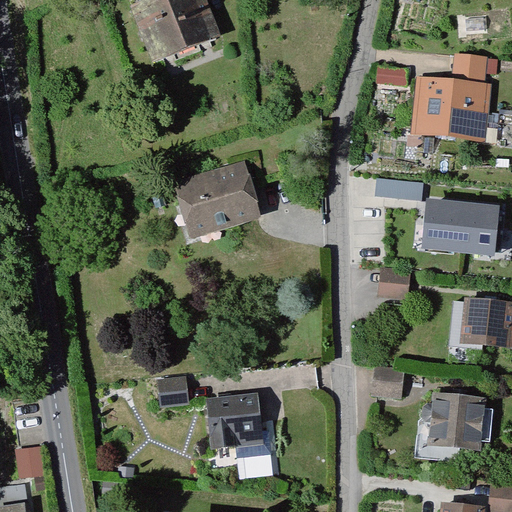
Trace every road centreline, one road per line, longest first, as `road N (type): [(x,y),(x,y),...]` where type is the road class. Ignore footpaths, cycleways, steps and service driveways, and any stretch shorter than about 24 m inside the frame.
road 1 (residential): [(345,511),(336,169),(370,0)]
road 2 (tertiary): [(72,511),(0,51)]
